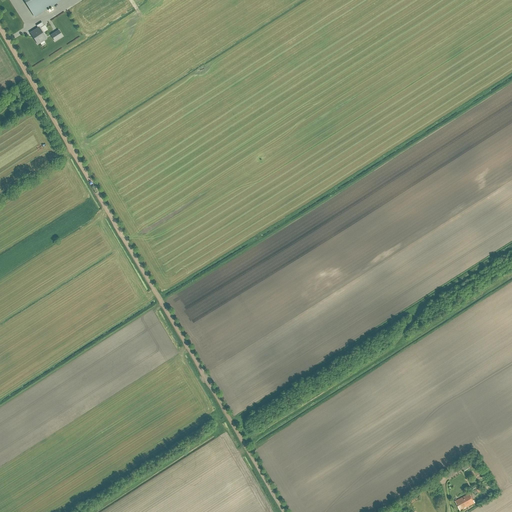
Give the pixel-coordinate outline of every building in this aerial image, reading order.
[(60,0),(23,0),(34,17),(60,0)] [(39,28),(35,31),(31,33),(34,39),(37,44),(46,39),(44,37),(46,36),(43,32),(42,33),(39,28)] [(55,41),(62,36),(59,31),(51,36),(52,36),(55,41),(54,41),(55,41)] [(464,471),(469,467),(466,462),(461,465),(464,471)] [(460,511),(475,503),(470,493),(455,501),(460,511)]
